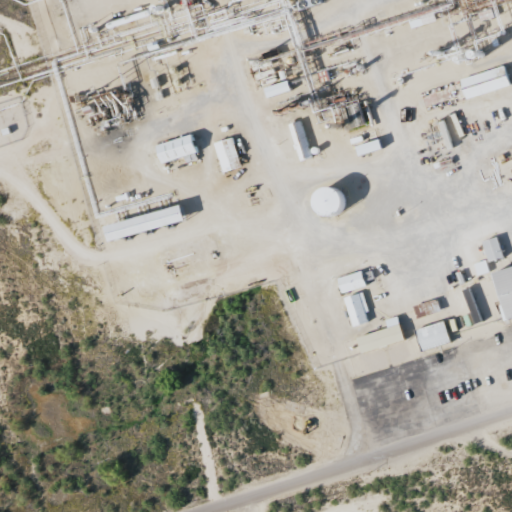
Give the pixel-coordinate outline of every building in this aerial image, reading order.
[(460,80),(466,100),(510,86),(504,66),(460,80)] [(156,147),(161,165),(196,154),(190,135),(156,147)] [(184,221),(180,206),(103,226),(107,241),(184,221)] [(488,262),(503,259),(498,237),(483,241),(488,262)] [(511,265),(492,271),(504,319),(511,317),(511,265)] [(353,327),(369,322),(365,313),(369,312),(363,292),(344,298),(353,327)] [(388,328),(357,338),(362,354),(405,341),(397,317),(386,321),(388,328)] [(422,352),(451,342),(444,321),(415,330),(422,352)]
